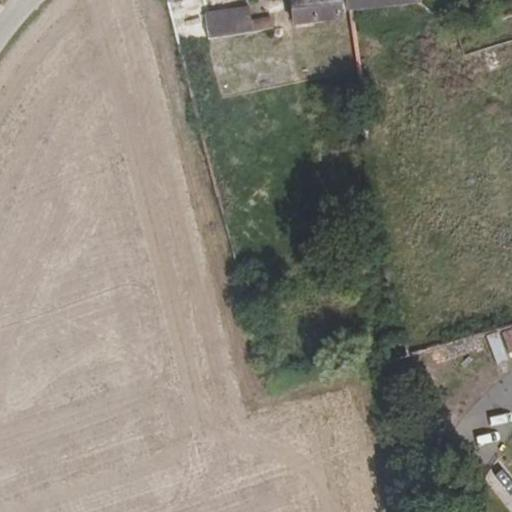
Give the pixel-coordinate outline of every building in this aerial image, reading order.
[(268,19),(264,0),(201,0),(198,1),(202,29),(268,19)] [(335,11),(333,0),(294,0),(296,16),(335,11)] [(345,0),(347,8),(399,0),(345,0)] [(202,29),(198,1),(169,6),(176,33),(202,29)] [(464,55),(511,39),(511,12),(456,31),(464,55)] [(327,189),(359,188),(358,160),(326,161),(327,189)] [(412,358),(406,331),(384,337),(389,358),(394,379),(408,376),(404,361),(412,358)] [(394,379),(389,358),(375,363),(379,383),(394,379)] [(415,374),(412,358),(404,361),(408,376),(415,374)]
